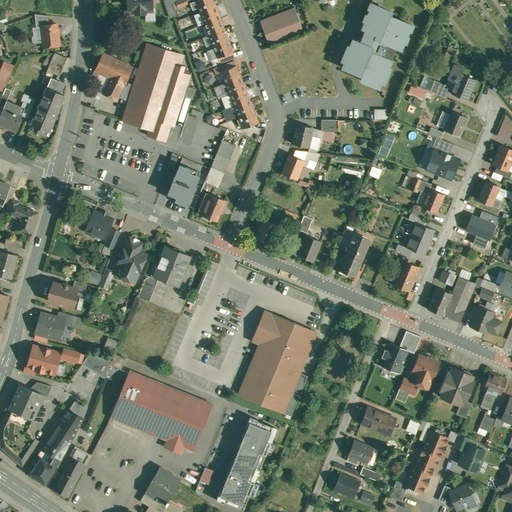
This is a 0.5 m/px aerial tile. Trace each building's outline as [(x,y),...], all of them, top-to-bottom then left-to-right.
[(151,0),(128,0),(129,11),(136,11),(136,14),(145,13),(145,10),(152,10),(151,0)] [(212,0),(197,0),(190,3),(193,9),(199,7),(200,12),(215,6),(212,0)] [(372,3),(371,3),(369,8),(371,9),(368,15),(366,14),(364,20),(369,23),(366,30),(368,31),(367,34),(365,33),(362,39),(364,40),(363,43),(357,41),(354,48),(348,46),(346,51),(350,53),(347,61),(346,60),(343,68),(360,75),(361,73),(364,74),(361,80),(379,87),(382,80),(380,79),(384,72),(388,74),(390,68),(388,67),(391,60),(392,61),(400,40),(406,43),(408,37),(406,36),(408,30),(411,31),(413,25),(393,17),(392,19),(389,17),(391,11),(380,7),(372,3)] [(215,6),(200,12),(205,23),(220,18),(215,6)] [(295,9),(266,20),(275,43),(304,32),(295,9)] [(189,16),(195,25),(199,23),(193,13),(189,16)] [(49,15),(36,14),(35,14),(37,27),(41,26),(41,25),(50,24),(49,15)] [(220,18),(205,23),(209,35),(224,29),(220,18)] [(50,24),(41,25),(41,26),(44,47),(60,45),(57,23),(50,24)] [(224,29),(209,35),(214,46),(228,40),(224,29)] [(228,40),(214,46),(214,48),(218,57),(233,52),(228,40)] [(183,54),(148,42),(134,85),(129,102),(123,120),(159,132),(162,122),(174,126),(184,96),(193,99),(196,90),(195,88),(187,86),(191,75),(190,74),(183,72),(185,66),(181,64),(184,55),(183,54)] [(214,48),(208,50),(212,60),(218,57),(214,48)] [(67,57),(55,52),(47,70),(59,76),(67,57)] [(233,52),(218,57),(220,63),(235,57),(233,52)] [(133,67),(104,53),(95,70),(110,78),(104,93),(117,99),(125,84),(133,67)] [(234,60),(214,68),(216,74),(221,72),(221,71),(236,65),(234,60)] [(13,65),(4,61),(0,70),(0,90),(1,91),(3,86),(5,87),(13,65)] [(236,65),(221,71),(221,72),(226,83),(241,77),(236,65)] [(476,80),(460,74),(463,68),(455,65),(450,74),(458,78),(452,94),(467,100),(476,80)] [(241,77),(226,83),(230,94),(245,88),(241,77)] [(49,88),(47,87),(31,124),(49,132),(64,94),(61,93),(65,83),(54,79),(49,88)] [(448,89),(432,82),(429,89),(445,96),(448,89)] [(127,86),(125,84),(119,97),(129,102),(134,85),(129,83),(127,86)] [(406,92),(421,98),(424,89),(409,83),(406,92)] [(220,84),(212,86),(220,110),(223,120),(231,118),(220,84)] [(6,87),(0,102),(0,105),(4,107),(7,100),(8,100),(12,90),(6,87)] [(245,88),(230,94),(234,105),(249,99),(245,88)] [(422,100),(410,95),(408,101),(419,105),(422,100)] [(249,99),(234,105),(239,116),(254,111),(249,99)] [(8,100),(7,100),(4,107),(0,117),(0,123),(16,130),(22,114),(20,113),(22,106),(8,100)] [(383,119),(384,109),(372,109),(371,119),(383,119)] [(254,111),(239,116),(243,128),(258,122),(254,111)] [(466,117),(452,111),(449,118),(441,114),(437,125),(444,128),(444,129),(459,135),(461,136),(464,129),(462,128),(466,117)] [(338,120),(322,120),(322,127),(333,127),(333,129),(338,129),(338,120)] [(314,127),(297,123),(292,144),(308,147),(314,127)] [(444,132),(431,127),(429,133),(430,133),(441,138),(444,132)] [(385,157),(391,136),(382,133),(377,155),(385,157)] [(441,138),(430,133),(426,142),(434,145),(438,146),(441,138)] [(205,180),(218,186),(235,144),(222,139),(205,180)] [(438,146),(434,145),(426,142),(423,149),(431,152),(428,160),(427,159),(427,161),(425,168),(436,173),(438,168),(453,174),(461,155),(446,149),(446,150),(438,146)] [(511,149),(500,144),(492,164),(497,166),(507,170),(511,162),(511,149)] [(320,152),(308,151),(305,158),(316,162),(320,152)] [(289,154),(281,173),(297,179),(305,161),(289,154)] [(200,173),(179,165),(167,194),(188,202),(200,173)] [(507,170),(497,166),(495,171),(509,178),(511,172),(507,170)] [(377,177),(378,169),(368,167),(367,176),(377,177)] [(422,179),(410,174),(405,187),(417,191),(422,179)] [(1,181),(0,180),(0,204),(3,205),(4,201),(11,186),(1,182),(1,181)] [(486,181),(481,192),(480,192),(478,197),(479,197),(478,199),(491,205),(498,208),(502,200),(494,197),(499,187),(486,181)] [(11,186),(4,201),(10,204),(12,199),(17,188),(11,186)] [(420,205),(427,190),(421,187),(414,202),(420,205)] [(444,195),(430,188),(422,206),(437,213),(444,195)] [(210,194),(205,192),(197,212),(203,215),(203,217),(208,219),(208,217),(217,221),(221,211),(222,212),(224,206),(223,206),(226,200),(210,193),(210,194)] [(10,204),(7,211),(13,213),(17,204),(18,202),(12,199),(10,204)] [(13,213),(12,216),(20,220),(18,229),(31,232),(37,213),(17,204),(13,213)] [(297,215),(284,210),(281,217),(295,223),(295,222),(296,223),(297,221),(295,221),(297,215)] [(113,218),(94,211),(88,226),(93,228),(95,234),(100,236),(102,236),(106,237),(113,218)] [(312,219),(304,215),(299,228),(307,232),(312,219)] [(486,221),(471,216),(463,236),(477,241),(481,233),(489,237),(494,225),(485,222),(486,221)] [(263,217),(255,236),(271,243),(279,224),(263,217)] [(121,231),(112,228),(105,244),(114,248),(121,231)] [(346,229),(340,244),(348,247),(352,238),(355,232),(346,229)] [(434,236),(419,230),(414,241),(429,248),(434,236)] [(321,241),(306,235),(298,255),(313,261),(321,241)] [(130,238),(127,246),(126,246),(119,263),(126,265),(125,268),(131,270),(127,279),(135,282),(140,270),(142,271),(145,264),(143,263),(147,255),(139,251),(143,243),(130,238)] [(348,247),(347,250),(339,269),(340,270),(339,272),(346,275),(347,273),(355,276),(368,245),(352,238),(348,247)] [(429,248),(414,241),(410,252),(425,258),(429,248)] [(496,249),(477,241),(474,250),(492,257),(496,249)] [(191,255),(167,246),(163,255),(162,254),(157,266),(158,266),(154,275),(155,275),(159,277),(178,285),(183,273),(184,273),(186,268),(191,255)] [(3,251),(0,250),(0,274),(11,277),(17,255),(3,251)] [(419,267),(402,260),(399,266),(394,264),(389,278),(393,280),(392,284),(409,291),(419,267)] [(106,268),(99,285),(107,289),(114,271),(106,268)] [(95,285),(99,274),(89,269),(84,280),(95,285)] [(455,274),(444,270),(440,280),(451,285),(455,274)] [(154,277),(147,275),(138,297),(149,301),(159,277),(155,275),(154,277)] [(475,282),(459,276),(452,294),(443,315),(459,322),(472,292),(476,283),(475,282)] [(483,279),(478,277),(475,282),(476,283),(472,292),(477,294),(483,279)] [(88,284),(75,280),(73,287),(77,289),(85,292),(88,284)] [(63,284),(54,282),(52,288),(51,288),(49,294),(50,294),(48,300),(73,308),(77,296),(75,295),(77,289),(73,287),(69,286),(70,285),(64,283),(63,284)] [(497,286),(486,282),(484,288),(494,293),(497,286)] [(437,288),(428,308),(443,315),(452,294),(437,288)] [(484,288),(483,288),(480,295),(491,300),(494,293),(484,288)] [(0,292),(0,305),(6,308),(9,295),(0,292)] [(498,306),(488,302),(486,308),(479,306),(471,327),(486,333),(488,330),(497,334),(502,323),(492,319),(498,306)] [(75,315),(59,311),(57,317),(66,319),(66,320),(73,321),(75,315)] [(57,317),(43,313),(40,323),(39,323),(36,333),(60,340),(64,325),(81,329),(85,318),(75,315),(73,321),(66,320),(66,319),(57,317)] [(317,332),(273,313),(272,314),(269,313),(265,323),(268,324),(239,394),(283,413),(300,372),(317,332)] [(406,330),(399,346),(408,350),(408,351),(414,353),(421,336),(406,330)] [(399,346),(390,343),(387,350),(384,349),(381,357),(384,358),(380,366),(399,373),(408,351),(408,350),(399,346)] [(61,353),(34,345),(28,366),(37,369),(36,370),(44,372),(45,371),(55,374),(61,353)] [(80,352),(65,348),(62,358),(77,362),(80,352)] [(126,358),(115,353),(111,364),(122,369),(126,358)] [(112,361),(89,354),(82,364),(105,378),(112,361)] [(431,359),(419,354),(412,370),(423,375),(419,384),(428,388),(432,378),(433,379),(440,361),(431,358),(431,359)] [(464,371),(458,369),(453,367),(451,372),(448,371),(446,376),(442,384),(443,385),(441,389),(443,390),(441,396),(446,398),(451,400),(456,402),(460,404),(464,405),(466,400),(468,395),(467,393),(470,387),(472,386),(474,381),(471,380),(473,375),(468,373),(463,371),(464,371)] [(213,404),(130,370),(111,416),(194,450),(213,404)] [(507,378),(491,371),(487,380),(485,380),(484,383),(485,384),(484,387),(488,389),(481,406),(490,409),(497,392),(501,394),(507,378)] [(300,372),(283,413),(291,416),(299,398),(302,400),(305,392),(302,391),(308,376),(300,372)] [(410,380),(404,378),(396,398),(405,402),(409,392),(415,394),(418,386),(410,382),(410,380)] [(51,386),(38,382),(34,390),(40,393),(44,395),(47,396),(52,386),(51,386)] [(34,390),(20,384),(9,408),(10,409),(29,417),(33,419),(44,395),(40,393),(34,390)] [(343,392),(335,388),(333,393),(341,396),(343,392)] [(394,402),(378,396),(375,403),(391,409),(394,402)] [(511,398),(510,397),(501,418),(497,416),(496,419),(493,425),(500,427),(503,419),(508,421),(509,418),(511,419),(511,398)] [(87,408),(76,400),(70,410),(83,418),(87,408)] [(464,405),(460,404),(456,413),(466,417),(472,403),(466,400),(464,405)] [(389,415),(368,406),(362,423),(389,434),(396,419),(389,416),(389,415)] [(29,417),(10,409),(1,427),(1,438),(4,446),(10,452),(24,464),(40,441),(33,437),(28,430),(33,419),(29,417)] [(83,418),(70,410),(57,429),(72,438),(83,418)] [(496,419),(485,415),(480,427),(490,432),(493,425),(496,419)] [(220,490),(216,500),(224,503),(224,502),(240,508),(245,495),(249,496),(255,483),(251,481),(262,454),(266,455),(271,443),(267,441),(273,427),(257,420),(257,419),(250,416),(246,426),(247,427),(221,490),(220,490)] [(420,422),(411,418),(406,430),(416,433),(420,422)] [(72,438),(57,429),(43,449),(51,454),(47,461),(56,468),(72,438)] [(429,433),(425,441),(427,442),(424,448),(422,448),(420,455),(418,454),(411,473),(409,472),(405,481),(407,482),(406,484),(408,485),(422,491),(426,484),(427,484),(429,478),(428,477),(430,474),(431,474),(434,466),(435,466),(438,460),(437,459),(439,456),(440,456),(442,451),(443,452),(446,445),(445,445),(448,438),(448,437),(431,430),(430,433),(429,433)] [(460,434),(451,430),(448,437),(448,438),(456,442),(460,434)] [(470,438),(460,433),(456,442),(454,446),(464,450),(467,443),(468,443),(470,438)] [(373,447),(355,440),(349,454),(349,455),(347,459),(357,463),(359,459),(367,462),(373,447)] [(468,443),(467,443),(464,450),(463,454),(464,458),(461,464),(469,468),(470,470),(473,471),(475,470),(477,471),(485,450),(468,443)] [(74,445),(64,463),(65,464),(52,489),(66,497),(79,472),(80,472),(91,454),(74,445)] [(47,461),(39,456),(28,472),(46,483),(56,468),(47,461)] [(511,465),(507,464),(502,476),(510,479),(510,478),(511,479),(511,465)] [(377,472),(363,466),(361,472),(375,478),(377,472)] [(214,471),(206,467),(201,480),(209,484),(214,471)] [(181,478),(163,468),(159,469),(149,486),(170,498),(181,478)] [(360,482),(341,474),(334,489),(354,497),(360,482)] [(511,511),(511,479),(510,478),(510,479),(502,498),(504,494),(511,497),(511,510),(510,511),(511,511)] [(406,484),(397,480),(390,496),(401,501),(408,485),(406,484)] [(455,489),(449,492),(452,499),(457,509),(475,501),(467,484),(455,489)] [(455,489),(445,485),(439,500),(445,502),(452,499),(449,492),(455,489)] [(170,498),(149,486),(141,500),(151,506),(147,511),(177,511),(174,509),(176,505),(168,500),(170,498)] [(375,496),(364,491),(360,500),(371,504),(375,496)]
